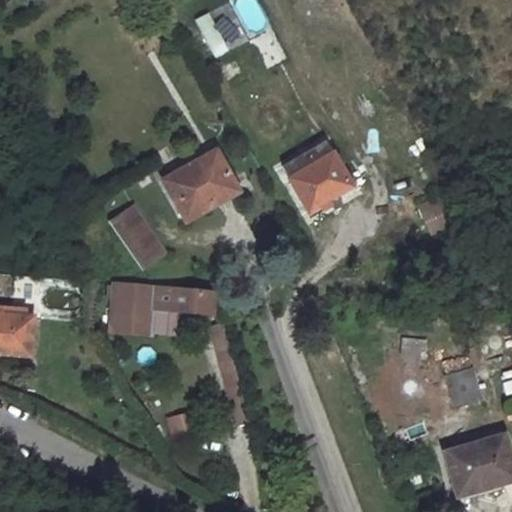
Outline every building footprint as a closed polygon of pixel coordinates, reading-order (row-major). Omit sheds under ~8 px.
[(237,0),(245,33),(266,28),(258,0),(237,0)] [(239,45),(229,20),(214,25),(209,12),(196,17),(210,55),(239,45)] [(206,152),(155,184),(176,220),(205,203),(208,209),(232,194),(206,152)] [(324,153),(281,179),(299,213),(344,187),(324,153)] [(430,188),(406,202),(418,225),(441,210),(430,188)] [(125,208),(100,224),(132,272),(157,257),(125,208)] [(220,293),(116,286),(113,342),(155,345),(157,321),(218,325),(220,293)] [(0,320),(0,358),(36,361),(37,323),(0,320)] [(233,335),(221,339),(224,350),(236,347),(233,335)] [(236,347),(224,350),(239,399),(251,395),(236,347)] [(473,366),(444,371),(450,406),(479,401),(473,366)] [(490,398),(507,397),(505,369),(489,370),(490,398)] [(251,395),(239,399),(249,434),(261,430),(251,395)] [(164,419),(172,441),(197,431),(188,409),(164,419)] [(511,464),(505,439),(440,454),(452,494),(511,478),(511,464)]
